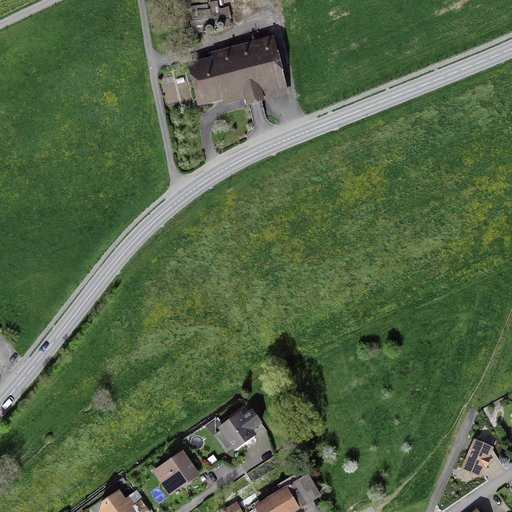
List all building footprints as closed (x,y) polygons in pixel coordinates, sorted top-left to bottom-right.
[(273,45),(189,70),(200,107),(226,99),(228,105),(286,88),(273,45)] [(257,436),(253,431),(262,424),(252,411),(244,417),(241,413),(218,429),(234,452),(257,436)] [(493,449),(474,441),(461,470),(481,478),(493,449)] [(152,473),(169,497),(200,476),(183,451),(152,473)] [(322,497),(308,475),(286,488),(300,511),(322,497)] [(297,511),(300,511),(286,488),(253,507),(256,511),(297,511)] [(134,511),(132,508),(134,506),(128,498),(126,500),(119,491),(101,505),(98,511),(134,511)] [(224,511),(242,511),(237,503),(223,511),(224,511)]
